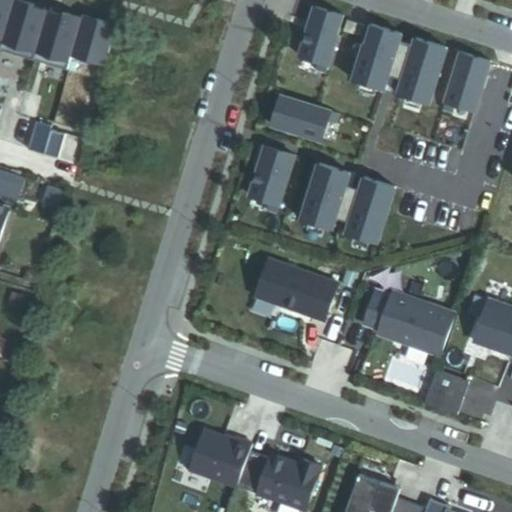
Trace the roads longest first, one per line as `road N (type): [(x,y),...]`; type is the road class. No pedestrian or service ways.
road 1 (residential): [(145,346),(511,470)]
road 2 (residential): [(145,346),(250,0)]
road 3 (residential): [(94,511),(145,346)]
road 4 (residential): [(511,42),(372,0)]
